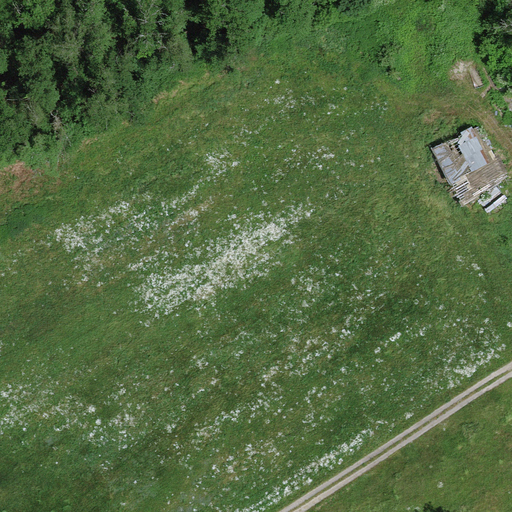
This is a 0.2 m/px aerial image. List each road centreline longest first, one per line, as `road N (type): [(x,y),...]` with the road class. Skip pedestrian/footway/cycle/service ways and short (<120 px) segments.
road 1 (track): [(511,371),(294,511)]
road 2 (track): [(511,147),(493,114),(301,90)]
